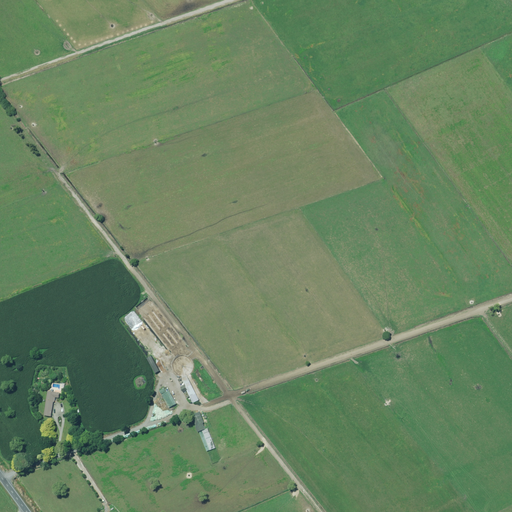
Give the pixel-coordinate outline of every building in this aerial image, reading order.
[(152,302),(144,305),(147,312),(155,309),(152,302)] [(160,371),(152,356),(148,358),(156,374),(160,371)] [(200,401),(189,380),(187,376),(179,380),(181,385),(182,384),(183,386),(181,387),(184,393),(187,391),(189,395),(188,395),(192,403),(193,403),(194,404),(200,401)] [(165,388),(160,391),(167,402),(165,403),(166,405),(168,404),(170,408),(177,404),(170,390),(167,392),(165,388)] [(45,415),(52,416),(55,397),(60,398),(61,393),(49,391),(45,415)] [(200,432),(206,429),(204,423),(205,423),(201,412),(193,415),(199,432),(200,432)] [(206,429),(200,432),(208,451),(217,448),(209,428),(206,429)]
